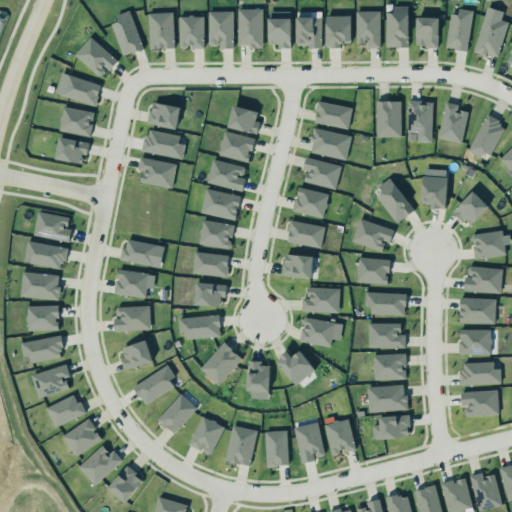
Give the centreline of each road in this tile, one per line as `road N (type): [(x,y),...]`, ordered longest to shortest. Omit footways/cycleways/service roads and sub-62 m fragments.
road 1 (residential): [(223,488),(141,441),(91,354),(90,277),(126,95),(137,81)]
road 2 (residential): [(137,81),(428,73),(511,97)]
road 3 (residential): [(511,437),(288,493),(223,488)]
road 4 (residential): [(261,320),(254,278),(292,75)]
road 5 (residential): [(431,250),(441,456)]
